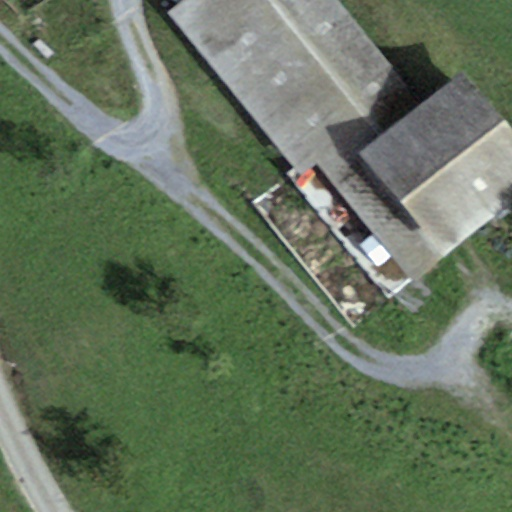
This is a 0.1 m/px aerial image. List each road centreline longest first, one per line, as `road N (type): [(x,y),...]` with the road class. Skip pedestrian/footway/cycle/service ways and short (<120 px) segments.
road 1 (track): [(0,37),(160,184),(397,379),(459,390)]
road 2 (track): [(160,184),(172,138),(132,0)]
